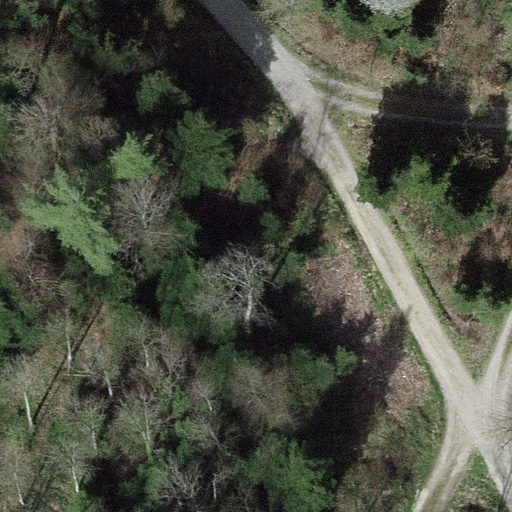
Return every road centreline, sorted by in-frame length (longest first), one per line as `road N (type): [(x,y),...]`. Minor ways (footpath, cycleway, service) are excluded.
road 1 (track): [(511,484),(298,102),(216,0)]
road 2 (track): [(511,119),(298,102)]
road 3 (track): [(511,339),(433,511)]
